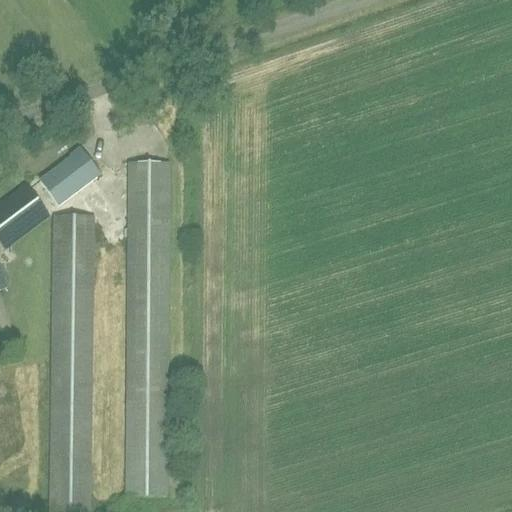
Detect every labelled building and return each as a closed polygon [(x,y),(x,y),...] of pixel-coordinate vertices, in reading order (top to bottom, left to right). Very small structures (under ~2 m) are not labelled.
[(192,42),(201,39),(199,33),(189,36),(192,42)] [(38,183),(57,208),(96,180),(77,154),(38,183)] [(165,500),(167,166),(127,166),(125,499),(165,500)] [(0,248),(3,253),(46,221),(21,190),(0,205),(0,248)] [(88,511),(93,220),(53,220),(48,511),(88,511)] [(0,329),(7,350),(16,347),(0,299),(0,291),(5,290),(0,274),(0,329)]
